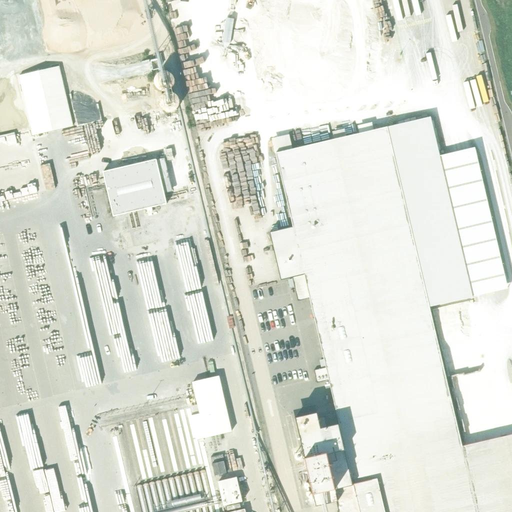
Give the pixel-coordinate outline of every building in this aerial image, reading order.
[(73,126),(59,66),(19,76),(33,135),(73,126)] [(430,117),(387,127),(429,306),(472,296),(430,117)] [(316,506),(336,502),(338,511),(477,511),(429,306),(387,127),(276,153),(293,227),(270,232),(281,280),(292,278),(298,301),(310,298),(326,367),(314,370),(317,383),(329,380),(339,424),(321,428),(317,413),(295,418),(316,506)] [(165,158),(156,160),(160,174),(168,172),(165,158)] [(156,160),(103,172),(113,216),(167,204),(160,174),(156,160)] [(195,414),(191,415),(196,440),(201,439),(232,431),(219,377),(192,383),(199,413),(195,414)] [(218,482),(224,506),(242,501),(237,477),(218,482)]
